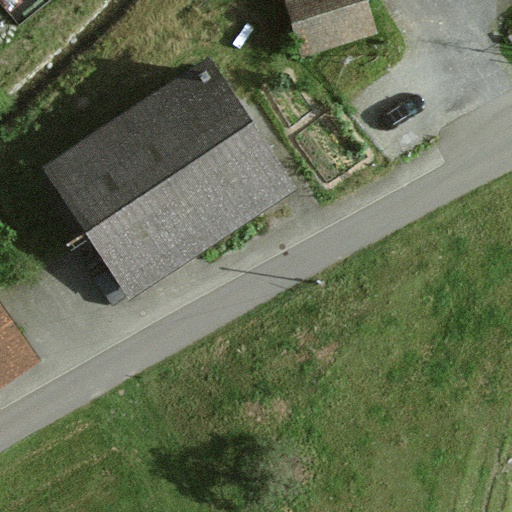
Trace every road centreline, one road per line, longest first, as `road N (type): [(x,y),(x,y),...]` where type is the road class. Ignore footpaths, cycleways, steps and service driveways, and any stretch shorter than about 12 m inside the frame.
road 1 (unclassified): [(511,143),(108,371),(0,441)]
road 2 (track): [(435,0),(460,30),(511,143)]
